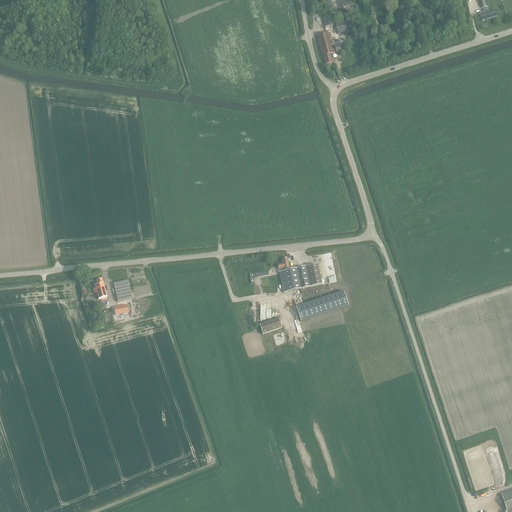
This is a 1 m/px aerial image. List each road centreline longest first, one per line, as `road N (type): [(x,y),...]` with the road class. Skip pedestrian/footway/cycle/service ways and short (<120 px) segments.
road 1 (unclassified): [(0,275),(373,233)]
road 2 (unclassified): [(469,511),(373,233)]
road 3 (unclassified): [(333,90),(511,31)]
road 4 (unclassified): [(373,233),(333,90)]
